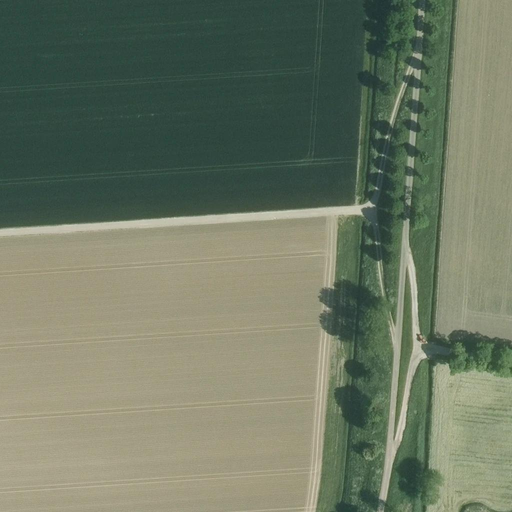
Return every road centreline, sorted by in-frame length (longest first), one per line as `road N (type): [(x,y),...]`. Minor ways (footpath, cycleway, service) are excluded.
road 1 (unclassified): [(0,233),(365,209)]
road 2 (unclassified): [(396,347),(417,58)]
road 3 (unclassified): [(379,511),(396,347)]
road 4 (unclassified): [(365,209),(376,197),(392,119),(417,58)]
road 5 (unclassified): [(365,209),(375,223),(396,347)]
